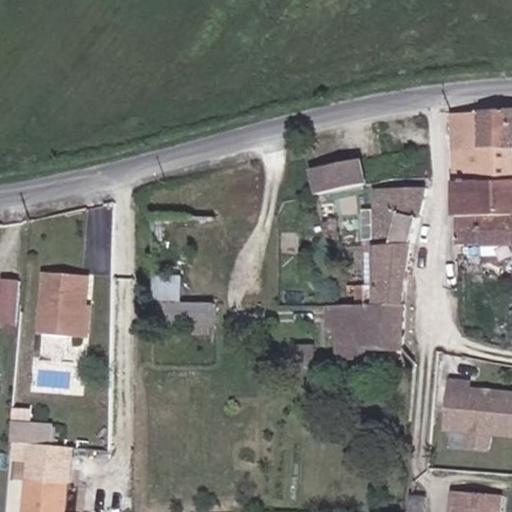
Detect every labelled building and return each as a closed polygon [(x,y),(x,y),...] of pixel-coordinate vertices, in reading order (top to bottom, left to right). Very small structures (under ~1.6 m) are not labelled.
[(511,118),(497,119),(495,154),(511,153),(511,118)] [(511,153),(495,154),(497,119),(455,119),(457,187),(461,187),(511,190),(511,153)] [(367,192),(360,168),(311,181),(316,206),(361,194),(367,192)] [(511,221),(511,190),(461,187),(461,219),(511,221)] [(380,192),(376,250),(416,248),(427,194),(380,192)] [(511,221),(461,219),(462,246),(511,249),(511,221)] [(376,250),(373,306),(406,307),(412,272),(416,248),(376,250)] [(87,341),(92,282),(49,278),(45,337),(87,341)] [(20,328),(24,286),(9,285),(6,327),(20,328)] [(178,311),(180,286),(155,285),(154,310),(178,311)] [(403,352),(406,307),(373,306),(329,307),(329,329),(339,329),(337,362),(360,363),(360,350),(403,352)] [(154,310),(153,337),(177,339),(177,334),(213,335),(214,313),(178,311),(154,310)] [(511,438),(511,396),(472,395),(473,388),(457,387),(452,436),(473,437),(492,437),(511,438)] [(29,431),(16,430),(15,450),(28,451),(29,431)] [(49,432),(29,431),(28,451),(48,452),(49,432)] [(492,437),(473,437),(473,452),(491,452),(492,437)] [(68,511),(70,487),(33,484),(30,511),(68,511)] [(456,493),(454,511),(500,511),(502,497),(456,493)]
